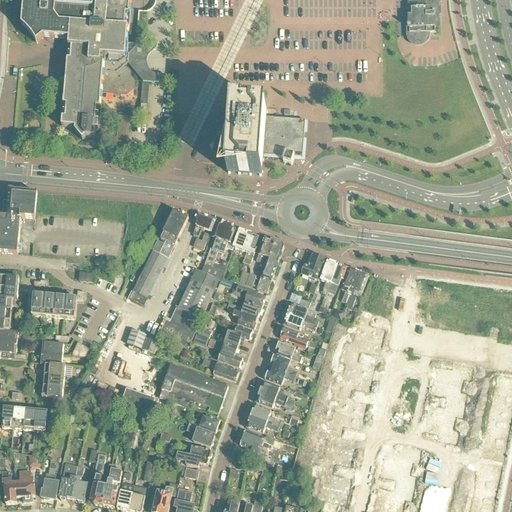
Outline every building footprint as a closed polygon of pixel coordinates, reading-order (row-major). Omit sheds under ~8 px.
[(128,47),(131,0),(25,0),(22,29),(25,31),(27,32),(29,35),(31,37),(32,39),(34,41),(36,43),(37,46),(44,40),(70,43),(68,62),(62,129),(76,130),(76,133),(83,142),(86,139),(95,140),(96,133),(94,133),(94,132),(99,132),(102,96),(127,98),(135,92),(136,84),(131,78),(132,74),(128,69),(124,69),(118,62),(123,58),(124,47),(128,47)] [(405,0),(408,0),(408,12),(406,12),(407,17),(408,17),(409,28),(408,28),(407,28),(407,29),(408,30),(410,30),(410,37),(410,39),(411,41),(412,43),(414,44),(416,45),(417,45),(419,45),(420,45),(423,44),(425,42),(426,41),(426,39),(427,38),(427,35),(435,35),(435,29),(438,29),(438,20),(439,20),(439,16),(438,16),(438,9),(439,9),(438,0),(405,0)] [(118,62),(124,69),(127,66),(142,84),(157,85),(165,86),(165,77),(160,78),(158,78),(155,78),(152,77),(148,73),(145,68),(145,63),(147,58),(149,55),(152,54),(150,52),(147,53),(143,52),(141,50),(140,47),(140,44),(134,44),(133,51),(128,56),(127,55),(128,47),(124,47),(123,58),(118,62)] [(148,106),(141,105),(140,116),(133,115),(132,121),(147,122),(148,106)] [(232,117),(220,116),(219,138),(230,139),(230,141),(227,175),(262,178),(264,157),(285,158),(283,164),(288,165),(292,166),(294,159),(302,159),(305,122),(281,121),(267,120),(268,110),(233,108),(232,117)] [(115,157),(127,158),(131,119),(119,118),(115,157)] [(3,219),(0,218),(0,255),(18,257),(21,221),(36,223),(38,196),(16,193),(12,196),(9,196),(9,203),(4,202),(3,219)] [(153,252),(169,260),(175,248),(189,221),(175,214),(161,241),(166,244),(164,247),(157,243),(153,252)] [(194,237),(199,238),(201,231),(212,235),(216,222),(198,216),(194,224),(198,225),(196,229),(194,237)] [(216,260),(229,227),(219,223),(213,240),(217,241),(213,252),(211,251),(205,268),(212,271),(216,260)] [(229,227),(218,255),(224,257),(226,251),(232,253),(233,251),(234,248),(233,247),(239,230),(229,227)] [(255,250),(259,240),(248,236),(246,233),(243,232),(240,233),(234,248),(233,251),(247,255),(243,265),(250,268),(256,251),(255,250)] [(209,240),(210,237),(205,235),(204,238),(202,243),(208,245),(209,240)] [(265,259),(269,261),(270,261),(277,244),(265,240),(257,264),(263,266),(265,259)] [(270,261),(269,261),(257,292),(267,296),(276,271),(277,271),(284,250),(285,250),(283,247),(277,244),(270,261)] [(134,294),(130,301),(144,309),(148,301),(168,262),(153,255),(134,294)] [(309,282),(312,283),(315,284),(315,282),(319,284),(326,262),(313,258),(309,269),(305,268),(302,277),(310,280),(309,282)] [(328,295),(338,267),(328,263),(321,283),(326,285),(322,296),(328,298),(328,295)] [(339,267),(338,267),(328,295),(335,297),(338,288),(339,289),(342,282),(343,282),(348,270),(339,267)] [(220,284),(224,275),(212,271),(205,268),(202,276),(219,284),(220,284)] [(342,304),(347,306),(359,274),(350,271),(342,292),(346,294),(342,304)] [(159,337),(188,351),(202,323),(201,322),(214,294),(219,284),(196,273),(187,293),(185,291),(180,301),(183,302),(178,311),(187,316),(181,330),(166,323),(159,337)] [(239,286),(246,288),(250,276),(243,274),(239,286)] [(359,274),(347,306),(348,306),(346,311),(352,313),(357,298),(361,299),(369,278),(359,274)] [(80,283),(93,285),(94,277),(81,275),(80,283)] [(246,288),(252,290),(256,278),(250,276),(246,288)] [(0,278),(0,289),(19,291),(20,280),(0,278)] [(309,295),(314,297),(317,288),(312,286),(309,295)] [(236,294),(248,298),(246,304),(262,311),(266,300),(258,297),(258,295),(238,288),(236,294)] [(418,288),(411,322),(486,337),(496,339),(493,354),(511,357),(511,298),(504,297),(500,320),(490,318),(493,303),(418,288)] [(0,289),(0,300),(14,302),(18,302),(19,291),(0,289)] [(32,319),(54,321),(56,300),(52,299),(47,299),(35,298),(34,298),(34,302),(33,309),(32,316),(32,319)] [(0,311),(13,312),(14,302),(0,300),(0,311)] [(56,300),(54,321),(76,323),(77,305),(77,302),(74,301),(69,301),(56,300)] [(309,311),(311,305),(301,302),(299,307),(309,311)] [(235,314),(258,322),(262,311),(246,305),(244,311),(230,306),(228,311),(235,314)] [(212,307),(209,315),(214,317),(218,309),(212,307)] [(315,321),(316,316),(308,313),(291,307),(287,318),(315,328),(314,331),(316,332),(317,330),(319,323),(315,321)] [(319,315),(331,319),(333,313),(321,309),(319,315)] [(0,311),(0,322),(12,323),(13,312),(0,311)] [(342,323),(345,315),(334,311),(333,313),(331,319),(330,319),(342,323)] [(258,322),(235,314),(233,318),(240,321),(238,327),(254,333),(258,322)] [(315,328),(287,318),(284,328),(300,334),(302,329),(315,334),(316,332),(314,331),(315,328)] [(355,319),(353,327),(358,328),(355,339),(381,344),(384,333),(367,329),(368,322),(355,319)] [(0,332),(11,334),(12,323),(0,322),(0,332)] [(332,335),(334,329),(328,326),(326,333),(332,335)] [(227,341),(225,346),(238,351),(241,344),(244,345),(245,342),(251,344),(254,335),(235,328),(233,335),(227,333),(225,340),(227,341)] [(198,337),(210,341),(212,335),(201,330),(198,337)] [(295,347),(295,349),(305,353),(310,340),(284,331),(284,332),(282,332),(281,335),(282,337),(280,341),(295,347)] [(0,332),(0,343),(18,345),(19,335),(19,334),(17,334),(11,334),(0,332)] [(127,346),(142,352),(147,338),(133,332),(127,346)] [(346,348),(345,356),(358,359),(359,352),(378,356),(381,344),(355,339),(358,340),(355,350),(346,348)] [(143,352),(155,356),(159,344),(147,340),(143,352)] [(210,341),(208,349),(215,352),(222,354),(219,364),(241,371),(244,363),(238,360),(239,358),(236,356),(238,351),(225,346),(218,344),(214,343),(210,341)] [(0,360),(20,362),(21,357),(17,356),(18,345),(0,343),(0,360)] [(43,345),(42,356),(63,358),(64,347),(43,345)] [(72,359),(78,359),(84,348),(78,345),(73,355),(72,359)] [(277,351),(277,353),(279,353),(277,357),(300,366),(302,360),(294,356),(296,351),(280,345),(279,346),(277,347),(277,346),(276,350),(277,351)] [(84,348),(78,359),(86,360),(90,351),(84,348)] [(41,367),(45,367),(62,369),(62,368),(63,358),(42,356),(41,367)] [(345,356),(343,363),(344,363),(348,364),(345,375),(345,376),(371,381),(373,370),(356,366),(358,359),(345,356)] [(272,360),(271,363),(272,365),(272,367),(273,367),(272,371),(296,380),(298,375),(288,371),(291,364),(275,358),(274,360),(272,360)] [(214,377),(236,385),(240,374),(205,362),(203,368),(216,372),(214,377)] [(315,364),(313,370),(319,372),(321,366),(315,364)] [(45,367),(44,378),(65,379),(66,369),(62,368),(62,369),(45,367)] [(436,379),(435,383),(461,388),(462,380),(469,382),(472,371),(455,367),(453,375),(437,371),(436,379)] [(194,408),(219,417),(229,389),(171,369),(160,400),(192,412),(194,408)] [(296,380),(272,371),(270,375),(269,374),(269,376),(266,376),(265,380),(267,381),(266,383),(282,389),(285,381),(294,385),(296,380)] [(338,375),(334,393),(336,393),(349,396),(351,389),(368,393),(370,382),(371,382),(371,381),(345,376),(338,375)] [(44,378),(43,388),(64,390),(65,379),(44,378)] [(511,382),(499,379),(496,392),(511,395),(511,382)] [(434,388),(433,395),(448,398),(447,405),(463,408),(465,398),(457,396),(459,388),(461,389),(461,388),(435,383),(434,388)] [(264,384),(260,395),(294,407),(295,403),(288,401),(288,400),(278,396),(280,390),(264,384)] [(64,390),(43,388),(42,399),(52,400),(52,410),(65,411),(67,406),(58,405),(59,401),(63,401),(64,390)] [(511,395),(496,392),(494,404),(511,407),(511,395)] [(88,414),(93,395),(85,393),(80,412),(88,414)] [(121,410),(149,420),(155,403),(127,393),(121,410)] [(336,393),(335,401),(339,402),(337,413),(362,419),(365,407),(348,403),(349,396),(336,393)] [(294,407),(260,395),(256,405),(273,412),(275,406),(285,409),(284,410),(287,413),(291,414),(293,414),(295,409),(294,408),(294,407)] [(511,407),(494,404),(490,419),(510,423),(511,414),(511,412),(511,408),(511,407)] [(428,416),(427,421),(453,426),(455,418),(461,419),(463,408),(447,405),(446,412),(430,409),(428,416)] [(255,408),(251,420),(282,431),(282,429),(280,428),(281,425),(269,420),(271,414),(255,408)] [(2,431),(13,432),(15,411),(0,409),(0,425),(3,426),(2,431)] [(13,432),(24,433),(26,412),(15,411),(13,432)] [(37,413),(35,434),(52,435),(54,417),(52,417),(52,411),(48,411),(48,414),(37,413)] [(24,433),(35,434),(37,413),(26,412),(24,433)] [(107,423),(119,425),(121,415),(109,413),(107,423)] [(329,424),(328,431),(341,434),(342,427),(360,431),(362,419),(337,413),(337,414),(341,415),(339,426),(329,424)] [(67,427),(73,428),(76,416),(71,415),(67,427)] [(132,428),(134,419),(125,417),(123,426),(132,428)] [(192,421),(190,427),(216,436),(221,424),(205,418),(202,425),(192,421)] [(490,419),(488,431),(508,435),(510,423),(490,419)] [(282,431),(251,420),(247,430),(263,437),(266,430),(278,435),(279,432),(281,433),(282,431)] [(427,425),(425,433),(441,436),(439,443),(455,446),(458,435),(450,434),(451,426),(453,426),(427,421),(426,425),(427,425)] [(199,430),(190,427),(188,434),(196,437),(194,444),(211,450),(212,448),(213,448),(214,445),(213,444),(215,438),(198,432),(199,430)] [(328,431),(326,438),(329,439),(326,450),(352,456),(355,444),(339,441),(341,434),(328,431)] [(488,431),(485,446),(505,450),(507,440),(505,439),(506,435),(508,436),(508,435),(488,431)] [(245,434),(240,448),(250,452),(249,455),(259,459),(258,461),(265,464),(267,459),(261,456),(264,445),(273,448),(275,443),(266,439),(265,441),(245,434)] [(171,438),(161,436),(160,443),(170,445),(171,438)] [(485,446),(482,459),(502,463),(505,450),(485,446)] [(187,468),(199,471),(200,467),(208,469),(209,463),(210,463),(211,455),(193,451),(188,450),(186,458),(179,456),(177,463),(187,465),(187,468)] [(321,461),(319,468),(332,471),(334,464),(349,468),(352,456),(326,450),(324,462),(321,461)] [(385,461),(384,466),(410,471),(412,463),(418,464),(420,453),(404,450),(402,457),(387,454),(385,461)] [(90,464),(95,465),(98,453),(92,452),(90,464)] [(15,454),(0,453),(0,461),(15,461),(15,454)] [(163,464),(165,457),(158,456),(157,463),(163,464)] [(104,509),(109,486),(102,484),(104,473),(103,473),(106,459),(99,457),(95,476),(97,478),(91,503),(95,504),(94,507),(104,509)] [(42,470),(42,471),(43,471),(45,461),(30,458),(30,468),(42,470)] [(144,483),(150,484),(154,466),(148,465),(144,483)] [(481,465),(479,478),(498,482),(501,469),(481,465)] [(383,470),(382,478),(398,481),(396,488),(413,491),(413,490),(415,480),(407,479),(408,471),(410,472),(410,471),(384,466),(383,470)] [(66,501),(72,502),(79,469),(66,467),(59,500),(61,500),(60,501),(61,503),(65,503),(66,502),(66,501)] [(315,467),(313,477),(324,480),(322,489),(347,494),(348,494),(347,494),(350,483),(331,478),(332,471),(319,468),(315,467)] [(79,469),(72,502),(78,503),(79,505),(82,505),(84,504),(85,505),(88,487),(81,485),(82,478),(83,479),(84,471),(79,469)] [(200,474),(187,471),(185,480),(198,483),(200,474)] [(104,509),(115,511),(121,483),(120,483),(122,474),(112,472),(109,486),(104,509)] [(282,483),(289,485),(292,475),(284,473),(282,483)] [(21,485),(16,485),(17,500),(23,500),(24,505),(33,505),(33,500),(33,499),(36,499),(35,487),(34,487),(34,480),(31,480),(31,474),(20,475),(21,485)] [(17,500),(16,485),(12,485),(11,475),(3,475),(3,488),(5,488),(6,507),(17,506),(17,500)] [(43,493),(42,500),(44,501),(44,502),(49,503),(49,501),(56,503),(60,484),(61,478),(55,477),(55,478),(49,477),(47,476),(44,493),(43,493)] [(479,478),(476,490),(496,494),(498,482),(479,478)] [(130,511),(135,489),(123,486),(121,494),(117,511),(130,511)] [(170,490),(166,489),(165,496),(158,494),(153,511),(169,511),(172,497),(176,498),(179,488),(170,486),(170,490)] [(377,499),(377,503),(402,509),(404,501),(411,502),(413,491),(396,488),(395,495),(379,492),(378,499),(377,499)] [(135,489),(130,511),(142,511),(145,499),(147,491),(135,489)] [(322,489),(319,500),(345,506),(347,494),(322,489)] [(476,490),(473,505),(493,509),(495,499),(494,498),(494,494),(496,494),(476,490)] [(186,493),(179,492),(175,510),(179,511),(178,511),(193,511),(194,509),(190,508),(192,501),(192,500),(193,495),(186,493)] [(262,511),(264,507),(263,507),(264,501),(257,499),(256,505),(255,505),(253,511),(262,511)] [(376,508),(375,511),(401,511),(402,509),(377,503),(376,508)]
